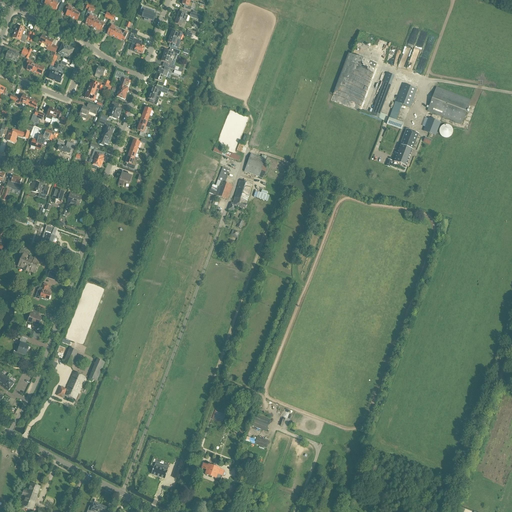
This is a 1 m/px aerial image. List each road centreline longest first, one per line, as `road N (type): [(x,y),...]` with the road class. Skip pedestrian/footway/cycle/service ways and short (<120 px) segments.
road 1 (residential): [(9,433),(38,378),(101,191)]
road 2 (unclassified): [(450,511),(511,344)]
road 3 (tertiary): [(157,511),(9,433)]
road 4 (residential): [(0,73),(67,97),(89,45)]
road 5 (residential): [(101,191),(141,75)]
